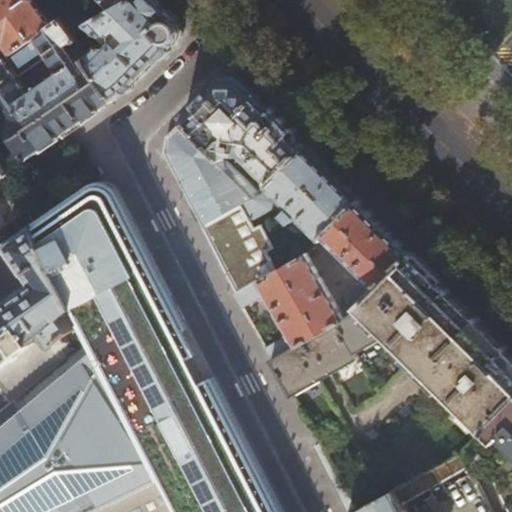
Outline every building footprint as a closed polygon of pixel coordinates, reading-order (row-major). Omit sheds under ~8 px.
[(0,0),(0,62),(53,26),(33,0),(0,0)] [(162,6),(156,0),(129,0),(117,8),(90,25),(98,33),(103,34),(105,33),(114,42),(103,43),(92,54),(89,58),(116,97),(129,89),(178,39),(182,33),(181,25),(177,19),(167,8),(165,9),(162,6)] [(74,34),(82,29),(72,13),(64,19),(74,34)] [(0,113),(21,154),(29,157),(116,97),(89,58),(86,55),(78,60),(69,47),(78,41),(74,34),(64,19),(53,26),(0,62),(0,113)] [(224,78),(184,118),(225,157),(230,152),(241,152),(241,160),(268,186),(308,146),(307,146),(308,145),(284,122),(239,79),(224,78)] [(225,157),(184,118),(167,137),(165,152),(204,227),(251,198),(223,170),(224,157),(225,157)] [(334,173),(308,146),(268,186),(262,191),(251,198),(204,227),(238,293),(278,269),(267,250),(275,246),(262,223),(256,226),(251,217),(254,217),(273,207),(272,201),(269,197),(274,191),(298,215),(294,219),(301,226),(306,222),(322,238),(325,234),(361,199),(334,173)] [(0,177),(8,172),(0,156),(0,177)] [(101,185),(92,186),(35,224),(85,320),(99,347),(165,476),(183,511),(282,511),(240,428),(234,425),(231,425),(222,408),(215,394),(216,391),(218,386),(119,195),(115,188),(108,185),(101,185)] [(389,227),(361,199),(325,234),(335,245),(330,250),(340,260),(346,255),(372,281),(379,288),(414,252),(389,227)] [(0,368),(36,340),(31,334),(43,324),(58,342),(76,328),(85,320),(35,224),(7,243),(34,283),(6,302),(0,293),(0,368)] [(354,312),(379,288),(372,281),(367,287),(356,282),(343,292),(346,304),(340,308),(307,252),(278,269),(238,293),(236,294),(243,306),(266,292),(289,333),(266,346),(274,359),(354,312)] [(445,283),(414,252),(379,288),(354,312),(274,359),(295,396),(358,359),(357,354),(389,336),(418,365),(475,313),(445,283)] [(475,313),(418,365),(485,430),(511,402),(511,349),(489,326),(475,313)] [(43,335),(36,340),(0,368),(0,385),(1,387),(13,401),(68,355),(77,366),(95,351),(76,328),(58,342),(52,347),(43,335)] [(0,511),(89,511),(165,476),(99,347),(95,351),(77,366),(55,384),(0,429),(0,511)] [(511,511),(511,402),(485,430),(463,451),(470,465),(475,476),(491,469),(511,511)] [(349,511),(353,511),(361,509),(322,442),(315,446),(349,511)] [(407,511),(403,503),(470,465),(463,451),(462,454),(361,510),(361,509),(353,511),(407,511)] [(183,511),(165,476),(89,511),(183,511)]
